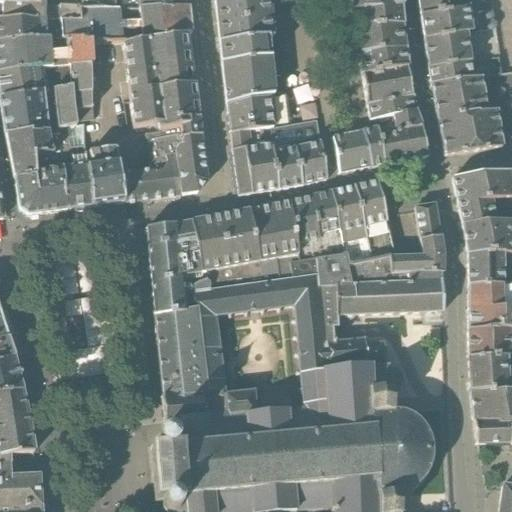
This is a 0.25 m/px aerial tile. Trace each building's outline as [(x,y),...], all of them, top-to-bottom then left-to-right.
[(0,0),(0,7),(54,10),(54,0),(0,0)] [(82,14),(81,1),(81,0),(54,0),(54,10),(0,7),(0,23),(60,25),(79,25),(79,14),(82,14)] [(82,14),(183,10),(181,0),(100,0),(81,1),(82,14)] [(217,25),(219,46),(268,41),(273,40),(270,19),(268,0),(254,0),(215,5),(217,25)] [(359,30),(400,29),(398,12),(396,0),(348,0),(349,17),(358,16),(359,30)] [(416,0),(419,20),(463,11),(462,0),(461,0),(416,0)] [(462,0),(463,11),(469,10),(470,12),(493,9),(491,0),(462,0)] [(493,9),(470,12),(472,26),(495,23),(493,9)] [(188,10),(183,10),(82,14),(79,14),(79,25),(60,25),(62,43),(79,43),(79,46),(90,46),(90,45),(121,46),(186,37),(191,36),(188,10)] [(467,35),(473,34),(472,26),(470,12),(469,10),(463,11),(419,20),(422,42),(467,35)] [(0,44),(62,43),(60,25),(0,23),(0,44)] [(468,40),(496,36),(495,23),(472,26),(473,34),(467,35),(468,40)] [(351,60),(403,52),(400,29),(359,30),(350,30),(351,47),(329,50),(330,63),(351,60)] [(427,71),(472,63),(470,54),(468,40),(467,35),(422,42),(427,71)] [(468,40),(470,54),(498,49),(496,36),(468,40)] [(157,135),(198,128),(186,37),(121,46),(132,131),(156,128),(157,135)] [(270,60),(268,41),(219,46),(221,66),(269,60),(270,60)] [(0,75),(89,68),(91,68),(90,46),(79,46),(79,43),(62,43),(0,44),(0,75)] [(472,67),(500,63),(498,49),(470,54),(472,63),(472,67)] [(361,77),(406,70),(403,52),(351,60),(349,62),(352,67),(357,68),(360,66),(361,77)] [(226,107),(268,98),(273,97),(271,78),(269,60),(221,66),(223,83),(226,107)] [(430,87),(474,80),(472,67),(472,63),(427,71),(430,87)] [(472,67),(474,80),(502,76),(500,63),(472,67)] [(0,101),(72,93),(75,125),(82,124),(93,123),(92,111),(90,111),(89,68),(0,75),(0,101)] [(366,107),(411,99),(406,70),(361,77),(366,107)] [(430,87),(436,121),(444,159),(511,148),(511,74),(502,76),(474,80),(430,87)] [(75,129),(75,125),(72,93),(0,101),(0,109),(1,119),(4,137),(28,133),(28,136),(56,132),(67,130),(75,129)] [(268,98),(226,107),(229,136),(270,131),(272,130),(272,128),(287,126),(283,98),(268,101),(268,98)] [(395,133),(420,128),(414,114),(411,99),(366,107),(366,108),(370,123),(393,118),(395,133)] [(315,123),(291,127),(272,130),(270,131),(271,145),(272,149),(294,145),(302,188),(326,182),(320,145),(315,123)] [(66,213),(91,210),(83,157),(72,159),(71,151),(70,149),(84,147),(82,124),(75,125),(75,129),(67,130),(56,132),(57,137),(54,137),(56,153),(66,213)] [(139,203),(181,198),(175,155),(178,152),(184,151),(184,149),(200,147),(198,128),(157,135),(157,136),(146,138),(153,170),(134,173),(139,203)] [(378,136),(383,168),(427,160),(420,128),(395,133),(378,136)] [(231,152),(271,145),(270,131),(229,136),(231,152)] [(370,171),(383,168),(378,136),(377,131),(362,134),(363,135),(370,170),(370,171)] [(29,157),(56,153),(54,137),(57,137),(56,132),(28,136),(28,133),(4,137),(12,181),(33,177),(29,157)] [(346,138),(345,138),(344,138),(338,140),(331,141),(338,176),(345,175),(370,170),(363,135),(346,138)] [(237,199),(277,193),(272,149),(271,145),(231,152),(237,199)] [(302,188),(294,145),(272,149),(277,193),(302,188)] [(175,155),(181,198),(197,196),(205,184),(200,147),(184,149),(184,151),(178,152),(175,155)] [(137,204),(139,203),(134,173),(119,175),(118,165),(116,151),(83,154),(83,157),(91,210),(125,205),(136,203),(137,204)] [(40,217),(66,213),(56,153),(29,157),(33,177),(35,190),(40,217)] [(451,180),(461,225),(511,223),(511,206),(511,201),(509,176),(509,174),(451,180)] [(33,177),(12,181),(15,193),(35,190),(33,177)] [(389,261),(395,261),(376,184),(354,189),(371,263),(389,261)] [(348,269),(371,263),(354,189),(330,195),(345,258),(347,257),(348,269)] [(27,219),(40,217),(35,190),(15,193),(18,213),(27,219)] [(325,261),(345,258),(330,195),(312,199),(289,205),(300,258),(301,264),(314,262),(325,261)] [(289,205),(269,208),(259,210),(247,213),(220,218),(203,221),(207,248),(211,271),(209,280),(201,287),(213,286),(214,296),(227,294),(227,292),(230,291),(230,293),(235,292),(243,291),(243,289),(247,289),(247,291),(260,289),(260,287),(262,287),(263,287),(263,288),(277,286),(277,285),(281,284),(281,286),(292,285),(290,266),(301,264),(300,258),(289,205)] [(442,258),(439,238),(434,207),(414,210),(419,241),(422,260),(395,261),(389,261),(391,278),(415,276),(439,277),(442,258)] [(178,252),(207,248),(203,221),(174,227),(178,252)] [(511,256),(511,223),(461,225),(461,228),(467,256),(503,257),(511,256)] [(192,288),(201,287),(209,280),(211,271),(207,248),(178,252),(174,227),(145,231),(154,319),(187,316),(185,298),(190,297),(193,297),(192,288)] [(467,287),(503,287),(504,271),(503,257),(467,256),(467,287)] [(415,276),(391,278),(389,261),(371,263),(348,269),(347,257),(345,258),(325,261),(314,262),(301,264),(290,266),(292,285),(316,281),(321,319),(337,319),(441,315),(440,284),(439,284),(439,277),(415,276)] [(384,368),(382,347),(364,348),(364,342),(333,344),(332,330),(337,330),(337,319),(321,319),(316,281),(314,262),(301,264),(300,258),(279,261),(278,261),(281,284),(277,285),(277,286),(263,288),(263,287),(262,287),(260,287),(260,289),(247,291),(247,289),(243,289),(243,291),(235,292),(230,293),(230,291),(227,292),(227,294),(214,296),(213,286),(201,287),(192,288),(193,297),(190,297),(195,348),(199,394),(162,400),(161,400),(162,407),(163,407),(163,408),(165,408),(166,414),(167,421),(164,422),(164,423),(163,424),(164,429),(166,430),(167,435),(163,436),(158,440),(157,444),(158,450),(150,451),(155,503),(163,503),(163,507),(166,511),(398,511),(398,497),(404,496),(411,493),(419,487),(424,480),(427,474),(430,464),(431,458),(430,449),(428,440),(423,430),(417,424),(412,420),(403,416),(398,415),(391,415),(391,394),(394,394),(398,391),(400,388),(401,383),(400,378),(398,375),(394,372),(389,371),(389,367),(384,368)] [(511,286),(503,287),(467,287),(467,310),(467,316),(467,332),(511,332),(511,331),(511,286)] [(158,364),(162,400),(199,394),(195,348),(190,297),(185,298),(187,316),(154,319),(158,364)] [(467,332),(467,360),(507,359),(506,359),(511,359),(511,332),(467,332)] [(0,363),(13,361),(6,340),(0,341),(0,363)] [(469,392),(508,394),(507,359),(467,360),(469,392)] [(0,395),(22,392),(13,361),(0,363),(0,395)] [(0,457),(10,458),(34,454),(28,419),(22,392),(0,395),(0,457)] [(509,423),(511,422),(511,394),(508,394),(469,392),(472,423),(509,423)] [(478,447),(509,447),(509,423),(472,423),(474,448),(478,447)] [(0,511),(39,511),(38,479),(10,480),(10,458),(0,457),(0,511)] [(511,511),(511,489),(501,488),(498,511),(511,511)]
